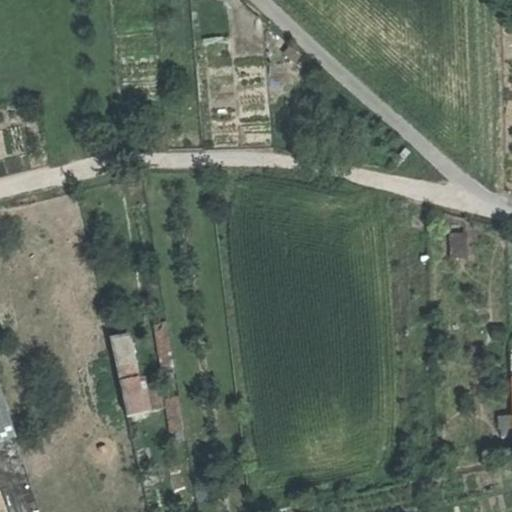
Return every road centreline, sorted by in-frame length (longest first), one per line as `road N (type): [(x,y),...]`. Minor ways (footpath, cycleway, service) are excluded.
road 1 (track): [(0,190),(118,163),(265,160),(486,197)]
road 2 (track): [(268,0),(486,197)]
